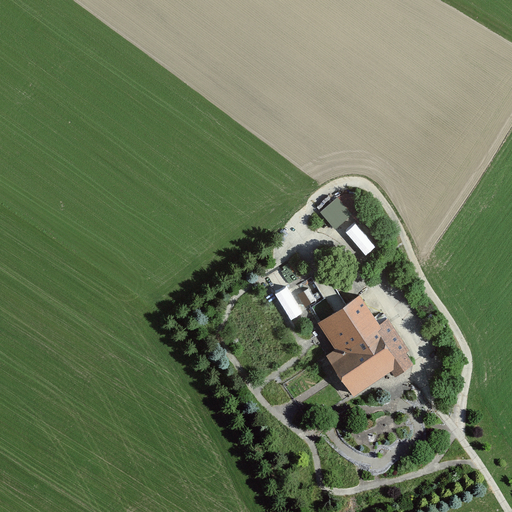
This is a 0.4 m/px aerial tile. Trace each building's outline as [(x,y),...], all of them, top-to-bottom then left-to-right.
[(338,194),(320,210),(336,227),(354,211),(338,194)] [(356,221),(346,230),(366,253),(376,245),(356,221)] [(280,276),(286,274),(282,267),(269,272),(273,281),(281,278),(280,276)] [(288,283),(275,291),(291,317),(304,309),(288,283)] [(361,295),(319,323),(337,350),(328,356),(354,395),(392,370),(396,376),(414,364),(407,354),(411,351),(388,318),(380,323),(361,295)]
